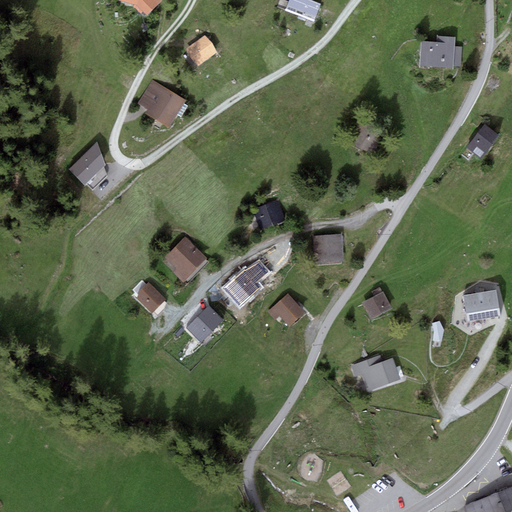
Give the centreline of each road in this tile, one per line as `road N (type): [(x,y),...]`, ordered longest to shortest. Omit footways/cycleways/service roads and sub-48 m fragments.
road 1 (residential): [(489,0),(489,47),(474,91),(250,459),(259,511)]
road 2 (track): [(191,0),(150,54),(121,112),(112,142),(130,165),(301,59),(354,0)]
road 3 (track): [(175,321),(241,259),(274,241),(407,200)]
road 4 (unclassified): [(511,402),(471,470),(414,511)]
